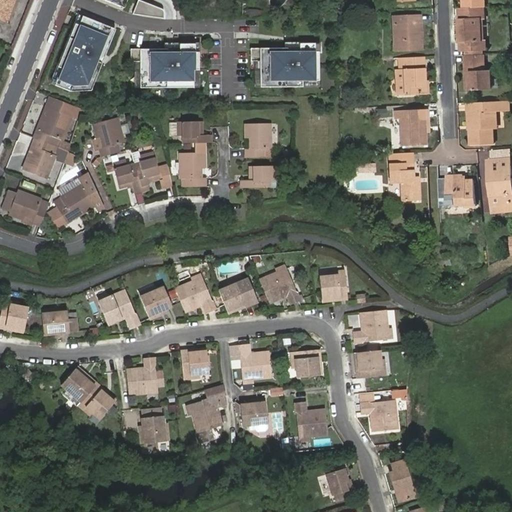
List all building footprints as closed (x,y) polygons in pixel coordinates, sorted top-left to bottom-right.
[(9,5),(12,6),(13,0),(0,0),(0,19),(3,21),(9,5)] [(133,13),(163,18),(165,6),(135,2),(133,13)] [(6,22),(12,6),(9,5),(3,21),(6,22)] [(462,7),(457,7),(459,49),(463,49),(463,54),(464,54),(482,54),(482,49),(485,48),(484,39),(480,39),(480,18),(483,18),(483,6),(462,7)] [(115,28),(82,14),(78,24),(74,22),(56,65),(60,67),(54,83),(68,90),(91,89),(115,28)] [(417,28),(420,28),(420,14),(393,14),(393,22),(397,22),(398,49),(421,49),(421,35),(418,35),(417,28)] [(316,43),(295,43),(295,51),(289,51),(289,48),(252,49),(252,60),(261,60),(262,86),(303,86),(303,80),(320,79),(320,51),(316,51),(316,43)] [(165,50),(165,47),(130,48),(130,61),(138,61),(139,87),(192,87),(192,69),(195,69),(195,50),(165,50)] [(482,54),(464,54),(465,71),(469,71),(470,89),(491,88),(490,70),(483,70),(482,54)] [(423,80),(423,56),(402,57),(404,94),(424,94),(423,80)] [(52,96),(51,98),(67,107),(74,108),(75,106),(52,96)] [(67,107),(51,98),(48,106),(72,114),(74,108),(67,107)] [(502,101),(466,102),(467,112),(469,112),(470,144),(493,143),(492,127),(492,111),(496,111),(503,111),(502,101)] [(63,138),(72,114),(48,106),(43,120),(46,121),(42,130),(39,129),(36,137),(53,144),(57,135),(63,138)] [(422,117),(422,109),(395,109),(395,118),(400,118),(401,145),(423,144),(423,127),(426,127),(427,127),(427,117),(422,117)] [(99,147),(102,155),(120,150),(118,142),(124,141),(117,116),(93,123),(97,137),(100,137),(103,146),(99,147)] [(204,145),(212,145),(212,137),(203,137),(203,124),(178,123),(177,137),(184,137),(184,144),(204,145)] [(245,159),(264,159),(263,150),(270,150),(269,124),(244,125),(244,141),(248,141),(249,150),(245,150),(245,159)] [(53,144),(36,137),(33,145),(36,146),(32,155),(29,154),(24,168),(47,177),(56,154),(50,152),(53,144)] [(185,180),(186,188),(203,188),(203,180),(200,180),(200,170),(204,170),(204,145),(184,144),(183,155),(179,155),(179,180),(185,180)] [(135,164),(142,190),(150,188),(149,184),(148,180),(161,177),(159,168),(154,152),(141,156),(142,162),(135,164)] [(413,181),(413,176),(412,161),(412,152),(390,152),(391,183),(401,182),(402,200),(418,199),(417,181),(413,181)] [(97,156),(93,165),(97,166),(102,158),(101,155),(97,156)] [(494,182),(490,182),(492,205),(506,204),(506,201),(511,200),(511,171),(511,158),(488,161),(489,172),(493,172),(494,182)] [(134,192),(142,190),(135,164),(128,166),(127,160),(113,163),(120,187),(132,184),(134,192)] [(115,170),(113,163),(106,165),(108,172),(115,170)] [(163,188),(174,186),(169,166),(161,168),(164,180),(161,180),(163,188)] [(250,168),(250,182),(241,182),(241,189),(269,188),(269,181),(275,181),(274,167),(250,168)] [(164,180),(161,168),(159,168),(161,177),(148,180),(149,184),(161,180),(164,180)] [(464,204),(464,206),(473,205),(472,180),(463,180),(463,175),(446,176),(447,194),(447,201),(454,200),(455,204),(464,204)] [(74,217),(82,212),(84,214),(97,206),(83,186),(55,204),(59,210),(69,225),(76,220),(74,217)] [(145,201),(142,190),(134,192),(137,203),(145,201)] [(36,224),(44,227),(50,210),(43,207),(45,200),(21,192),(20,195),(14,212),(13,216),(27,221),(29,217),(37,220),(36,224)] [(7,210),(14,212),(20,195),(13,193),(7,210)] [(50,210),(53,203),(45,200),(43,207),(50,210)] [(258,280),(268,302),(271,301),(286,296),(290,305),(299,301),(286,269),(276,273),(258,280)] [(320,277),(322,298),(335,297),(335,300),(347,299),(345,274),(329,276),(320,277)] [(227,286),(218,290),(227,311),(239,305),(239,308),(263,298),(254,275),(242,280),(227,286)] [(225,283),(227,286),(242,280),(240,277),(225,283)] [(174,289),(184,312),(184,311),(202,304),(206,314),(215,310),(202,278),(192,282),(182,286),(174,289)] [(155,286),(137,293),(139,297),(157,290),(155,286)] [(157,290),(139,297),(148,319),(159,315),(157,311),(164,308),(170,305),(163,288),(157,290)] [(129,330),(139,325),(125,291),(115,296),(97,303),(107,325),(125,318),(129,330)] [(3,304),(0,317),(0,328),(10,331),(11,328),(23,330),(27,309),(18,307),(3,304)] [(385,309),(361,311),(363,331),(352,332),(353,342),(388,339),(387,328),(385,309)] [(66,313),(41,315),(44,338),(55,337),(55,334),(61,333),(69,332),(77,331),(76,318),(67,320),(66,313)] [(239,345),(242,379),(254,379),(272,377),(270,352),(251,354),(249,344),(239,345)] [(294,351),(296,367),(297,377),(319,374),(317,361),(320,361),(319,348),(294,351)] [(180,350),(183,376),(199,374),(208,373),(206,351),(193,352),(193,349),(180,350)] [(359,365),(356,366),(358,378),(382,375),(380,359),(379,349),(358,351),(359,365)] [(159,391),(156,356),(146,357),(147,368),(127,370),(129,394),(148,392),(159,391)] [(81,399),(96,381),(87,374),(84,377),(79,372),(74,368),(61,383),(66,387),(81,399)] [(106,390),(96,381),(81,399),(80,401),(93,412),(100,418),(115,400),(104,392),(106,390)] [(269,389),(270,397),(283,395),(282,386),(269,389)] [(80,401),(81,399),(66,387),(64,390),(78,403),(80,401)] [(406,389),(390,389),(390,399),(407,399),(406,389)] [(116,398),(106,390),(104,392),(115,400),(116,398)] [(190,404),(192,414),(197,433),(221,427),(216,408),(225,404),(223,395),(190,404)] [(256,404),(249,405),(241,406),(243,426),(251,425),(268,423),(266,399),(256,400),(256,404)] [(371,412),(373,431),(397,429),(394,399),(360,403),(361,412),(371,412)] [(78,403),(77,404),(90,414),(93,412),(80,401),(78,403)] [(294,402),(298,436),(308,435),(326,433),(324,409),(305,411),(304,401),(294,402)] [(282,412),(271,413),(273,434),(285,432),(282,412)] [(143,418),(144,425),(145,431),(141,432),(142,443),(166,441),(164,423),(163,416),(143,418)] [(405,464),(391,464),(393,471),(390,472),(395,489),(398,488),(402,500),(415,497),(405,464)] [(344,481),(347,481),(344,470),(326,476),(331,495),(334,494),(336,502),(354,496),(351,488),(346,489),(344,481)]
